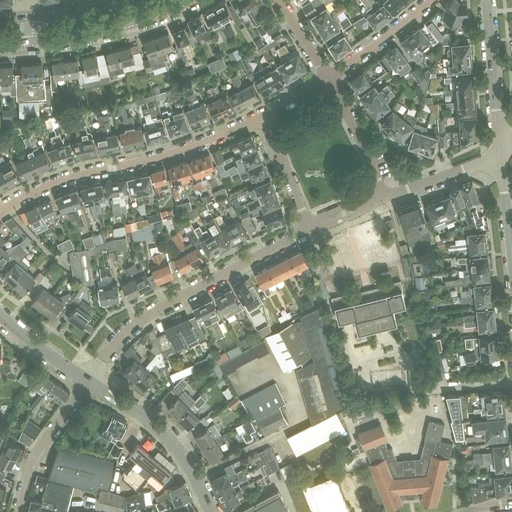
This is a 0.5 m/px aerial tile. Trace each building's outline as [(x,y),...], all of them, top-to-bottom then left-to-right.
[(232,13),(225,0),(214,6),(222,20),(232,15),(233,15),(232,13)] [(260,21),(258,17),(246,0),(232,0),(240,13),(245,9),(247,12),(254,24),(260,21)] [(246,0),(258,17),(262,14),(257,5),(256,3),(260,0),(246,0)] [(305,4),(310,1),(309,0),(295,0),(293,2),(298,9),(302,6),(305,4)] [(308,16),(320,8),(331,0),(311,0),(311,1),(314,5),(305,11),(308,16)] [(380,24),(384,21),(367,0),(361,0),(367,8),(366,9),(365,13),(367,15),(367,16),(376,27),(377,27),(378,27),(380,25),(380,24)] [(367,0),(384,21),(388,18),(389,18),(391,17),(392,15),(383,3),(381,0),(377,0),(375,1),(374,0),(367,0)] [(383,0),(390,8),(394,13),(395,12),(396,13),(400,10),(399,8),(403,6),(398,0),(383,0)] [(447,26),(449,27),(459,0),(449,0),(443,6),(442,6),(443,6),(445,9),(443,14),(445,15),(443,18),(445,19),(443,23),(447,25),(447,26)] [(459,0),(449,27),(451,28),(451,26),(456,28),(457,24),(459,25),(460,20),(462,21),(465,16),(468,16),(466,0),(459,0)] [(302,6),(305,11),(314,5),(311,1),(310,1),(305,4),(302,6)] [(338,7),(330,12),(326,7),(311,17),(312,18),(311,18),(314,23),(315,22),(318,27),(333,17),(337,14),(341,12),(347,8),(343,3),(338,7)] [(231,36),(226,27),(222,20),(214,6),(204,12),(212,26),(218,23),(221,29),(219,30),(224,40),(231,36)] [(233,15),(232,15),(236,24),(242,21),(237,11),(236,10),(232,13),(233,15)] [(212,37),(209,31),(207,33),(206,31),(207,31),(200,14),(195,16),(194,15),(187,18),(190,24),(194,33),(195,35),(197,40),(204,37),(205,40),(212,37)] [(341,19),(337,14),(333,17),(318,27),(319,28),(317,29),(320,34),(321,33),(324,37),(341,26),(343,28),(344,27),(346,27),(351,23),(347,16),(341,19)] [(278,21),(268,27),(270,31),(271,33),(279,29),(281,28),(278,21)] [(353,22),(351,23),(346,27),(344,27),(348,32),(356,27),(353,22)] [(194,33),(190,24),(184,26),(173,31),(178,44),(176,45),(179,52),(182,51),(184,50),(182,46),(191,42),(191,43),(197,40),(195,35),(194,33)] [(261,24),(256,28),(261,35),(266,32),(261,24)] [(430,42),(432,45),(438,41),(432,33),(426,24),(421,28),(420,26),(415,30),(414,30),(411,32),(411,33),(410,34),(422,48),(430,42)] [(226,27),(231,36),(235,34),(230,25),(226,27)] [(275,39),(282,35),(279,29),(271,33),(274,39),(275,39)] [(336,57),(351,46),(348,41),(347,39),(348,38),(342,29),(335,33),(338,37),(335,39),(336,40),(332,43),(329,45),(332,50),(331,51),(334,56),(336,56),(336,57)] [(432,33),(438,41),(439,42),(439,40),(442,40),(443,36),(437,29),(432,33)] [(267,32),(263,35),(264,37),(268,43),(271,41),(274,39),(271,33),(270,31),(267,32)] [(156,37),(165,60),(169,59),(167,52),(164,52),(163,50),(174,46),(168,32),(156,37)] [(416,53),(422,48),(410,34),(409,35),(408,34),(405,36),(405,38),(400,41),(404,46),(412,56),(417,62),(421,59),(416,53)] [(149,58),(143,60),(144,65),(145,66),(146,70),(166,63),(165,60),(156,37),(144,41),(149,55),(148,56),(149,58)] [(448,49),(448,57),(472,55),(471,49),(470,49),(469,43),(468,43),(468,38),(454,39),(455,44),(449,44),(449,49),(448,49)] [(141,55),(134,57),(131,45),(118,49),(122,64),(124,70),(135,67),(136,69),(145,66),(144,65),(143,60),(141,55)] [(307,68),(296,50),(291,53),(290,53),(288,54),(287,52),(289,51),(285,45),(281,48),(297,74),(301,72),(303,72),(305,71),(306,69),(307,68)] [(399,50),(398,48),(396,45),(394,47),(393,47),(394,48),(392,49),(392,48),(390,49),(389,49),(386,51),(386,52),(385,53),(385,54),(388,58),(394,66),(396,68),(401,75),(411,67),(405,60),(407,59),(399,50)] [(263,46),(253,51),(256,56),(266,51),(263,46)] [(237,48),(228,53),(232,61),(241,57),(237,48)] [(282,61),(277,65),(277,66),(283,75),(286,80),(287,80),(289,80),(291,79),(292,77),(297,74),(281,48),(276,50),(280,56),(282,55),(283,57),(280,59),(282,61)] [(125,72),(124,70),(122,64),(118,49),(106,52),(109,63),(106,64),(109,77),(109,78),(114,77),(113,75),(118,73),(125,72)] [(85,82),(109,77),(106,64),(104,64),(99,65),(97,54),(82,58),(85,73),(83,73),(85,82)] [(394,66),(388,58),(385,54),(378,60),(387,71),(394,66)] [(472,61),(472,55),(448,57),(449,66),(446,67),(447,75),(461,74),(461,70),(471,69),(471,62),(472,61)] [(80,87),(85,87),(85,82),(83,73),(82,69),(79,70),(77,59),(64,61),(67,76),(78,74),(80,87)] [(275,67),(277,66),(277,65),(273,59),(269,62),(271,65),(270,66),(269,64),(261,68),(264,73),(274,89),(279,86),(279,85),(284,82),(281,76),(275,67)] [(55,78),(67,76),(64,61),(52,62),(54,74),(50,74),(52,84),(52,90),(56,90),(55,78)] [(15,74),(16,76),(16,86),(16,95),(17,98),(46,96),(46,105),(54,105),(52,90),(52,84),(44,85),(43,63),(22,64),(23,73),(15,74)] [(16,95),(16,86),(16,76),(14,76),(13,65),(0,65),(1,81),(1,88),(1,91),(11,90),(11,95),(16,95)] [(254,79),(259,89),(262,94),(268,91),(268,92),(274,89),(264,73),(257,77),(250,65),(246,67),(249,73),(253,80),(254,79)] [(426,92),(426,90),(428,81),(423,73),(417,66),(410,71),(426,92)] [(372,81),(368,75),(365,70),(350,80),(351,81),(350,83),(352,86),(354,86),(354,87),(357,91),(362,88),(372,81)] [(473,81),(472,75),(445,77),(444,77),(444,82),(455,81),(456,89),(473,87),(473,86),(474,84),(474,81),(473,81)] [(258,96),(256,91),(252,83),(241,89),(247,102),(258,96)] [(212,86),(224,113),(228,112),(229,112),(232,111),(232,110),(234,109),(225,88),(219,91),(216,84),(212,86)] [(364,101),(368,106),(390,89),(387,84),(378,90),(374,85),(360,95),(361,97),(361,98),(363,101),(364,101)] [(236,108),(247,102),(241,89),(239,85),(236,86),(234,87),(236,91),(230,94),(233,102),(236,108)] [(220,115),(224,113),(212,86),(206,89),(209,95),(205,96),(212,113),(214,118),(216,117),(217,118),(220,116),(220,115)] [(474,93),(473,87),(456,89),(445,90),(445,95),(457,94),(457,101),(475,100),(474,98),(475,97),(475,92),(474,93)] [(394,94),(390,89),(368,106),(371,110),(371,112),(373,115),(374,115),(375,116),(390,105),(386,100),(394,94)] [(156,96),(159,105),(163,103),(163,101),(168,99),(166,92),(156,96)] [(195,106),(202,124),(208,121),(209,120),(211,119),(208,114),(204,103),(199,105),(197,99),(196,99),(194,92),(190,93),(195,106)] [(186,110),(190,121),(193,126),(195,126),(196,126),(202,124),(195,106),(190,93),(186,95),(189,102),(188,102),(190,108),(186,110)] [(413,100),(422,105),(423,101),(417,95),(414,98),(413,100)] [(124,103),(126,108),(136,106),(135,100),(124,102),(124,103)] [(446,108),(458,107),(458,114),(476,112),(475,111),(476,109),(476,105),(475,105),(475,100),(457,101),(446,102),(446,108)] [(386,128),(391,132),(402,118),(395,112),(397,109),(397,110),(401,104),(397,101),(392,109),(393,110),(392,111),(382,123),(387,127),(386,128)] [(423,101),(422,105),(421,109),(430,112),(431,110),(430,108),(426,104),(426,103),(424,102),(423,101)] [(178,111),(173,112),(180,132),(185,130),(185,129),(189,128),(187,122),(180,102),(175,104),(178,111)] [(126,130),(120,131),(123,147),(125,146),(125,148),(130,147),(130,145),(134,144),(128,118),(124,103),(117,105),(120,115),(122,114),(126,130)] [(167,135),(166,132),(163,124),(161,117),(157,118),(153,105),(148,106),(157,138),(161,137),(162,138),(165,137),(166,136),(167,135)] [(144,129),(146,135),(148,141),(149,141),(150,142),(153,141),(154,139),(157,138),(148,106),(143,108),(147,121),(143,122),(144,129)] [(16,110),(3,111),(3,120),(17,120),(16,110)] [(180,132),(173,112),(172,110),(168,112),(167,110),(162,112),(168,129),(170,134),(174,133),(174,134),(180,132)] [(405,112),(402,118),(391,132),(396,137),(397,136),(401,139),(410,128),(412,129),(413,127),(416,120),(417,117),(405,112)] [(77,113),(69,115),(65,116),(64,116),(65,121),(78,118),(77,113)] [(96,129),(97,137),(99,145),(100,151),(101,151),(102,152),(106,151),(106,150),(110,149),(105,123),(103,115),(98,116),(100,129),(96,129)] [(105,123),(110,149),(113,149),(113,150),(118,149),(118,148),(119,147),(117,134),(112,134),(110,122),(108,115),(103,115),(105,123)] [(460,122),(460,129),(460,130),(478,129),(477,116),(456,118),(457,123),(460,122)] [(44,118),(47,128),(53,126),(50,117),(44,118)] [(128,118),(134,144),(138,143),(138,145),(143,144),(143,142),(144,142),(141,127),(135,128),(132,117),(128,118)] [(437,118),(438,127),(439,131),(446,131),(445,121),(444,117),(437,118)] [(21,119),(10,120),(13,129),(23,125),(21,119)] [(420,149),(420,150),(425,133),(417,131),(420,122),(416,120),(413,127),(412,129),(414,130),(409,146),(415,148),(415,149),(418,150),(420,149)] [(96,152),(95,146),(93,137),(92,135),(89,133),(88,133),(86,125),(80,127),(86,154),(90,153),(90,154),(95,153),(95,152),(96,152)] [(56,135),(64,161),(70,159),(70,158),(74,157),(72,151),(69,143),(64,145),(60,134),(58,126),(53,127),(56,135)] [(83,155),(86,154),(80,127),(75,128),(78,140),(73,142),(77,156),(78,156),(78,157),(83,156),(83,155)] [(434,136),(425,133),(420,150),(421,150),(422,151),(424,152),(426,151),(432,153),(437,138),(439,138),(439,131),(438,127),(434,127),(434,133),(435,134),(434,136)] [(479,134),(478,129),(460,130),(460,129),(446,131),(439,131),(439,138),(440,146),(447,145),(446,138),(453,138),(453,145),(455,145),(456,146),(459,145),(460,144),(462,144),(477,138),(479,134)] [(49,149),(52,157),(54,163),(58,162),(58,163),(64,161),(56,135),(52,137),(55,147),(49,149)] [(253,140),(251,135),(230,144),(233,150),(237,147),(240,152),(242,151),(250,148),(256,146),(255,145),(256,144),(254,139),(253,140)] [(38,169),(41,168),(31,144),(28,137),(24,139),(27,146),(26,146),(30,156),(25,158),(32,172),(32,174),(33,174),(39,171),(38,169)] [(31,144),(41,168),(44,167),(44,169),(45,168),(51,165),(48,159),(44,149),(42,144),(37,147),(34,138),(30,140),(32,144),(31,144)] [(22,176),(23,178),(29,175),(30,175),(29,173),(32,172),(25,158),(21,148),(21,149),(17,140),(13,142),(21,160),(15,162),(20,171),(22,177),(22,176)] [(224,160),(219,148),(211,152),(216,164),(224,160)] [(230,169),(232,173),(248,166),(248,165),(262,159),(260,155),(261,154),(259,149),(258,149),(257,148),(237,157),(240,164),(230,168),(230,169)] [(211,158),(209,153),(199,156),(205,172),(209,171),(211,175),(216,173),(211,158)] [(0,157),(0,162),(4,168),(11,182),(13,181),(14,183),(14,182),(20,179),(20,178),(11,162),(13,161),(11,158),(5,161),(3,156),(0,157)] [(201,174),(205,172),(199,156),(190,160),(192,166),(197,180),(202,178),(201,174)] [(194,181),(187,161),(177,164),(182,180),(187,178),(188,183),(194,181)] [(249,167),(248,166),(232,173),(234,180),(251,173),(255,183),(264,179),(262,174),(267,171),(266,170),(268,170),(266,165),(264,165),(263,161),(249,167)] [(182,180),(177,164),(168,167),(169,173),(174,187),(180,185),(178,181),(182,180)] [(11,183),(11,182),(4,168),(0,170),(0,182),(3,187),(4,186),(5,188),(5,187),(11,184),(12,184),(11,183)] [(165,174),(164,168),(156,170),(153,171),(151,171),(151,173),(152,174),(152,176),(155,184),(153,184),(157,198),(158,198),(163,196),(164,196),(162,189),(169,187),(167,180),(165,174)] [(151,179),(149,173),(147,174),(147,173),(142,174),(143,175),(139,176),(144,202),(150,201),(147,190),(152,189),(151,179)] [(144,202),(139,176),(135,177),(134,175),(129,176),(130,178),(128,178),(131,193),(137,192),(139,203),(144,202)] [(126,184),(125,178),(123,179),(122,178),(119,178),(118,179),(115,180),(120,205),(126,204),(124,198),(129,197),(127,190),(126,184)] [(254,199),(260,197),(276,190),(273,184),(272,184),(270,179),(243,191),(244,194),(245,195),(251,192),(254,199)] [(106,182),(105,182),(106,188),(107,193),(112,192),(115,206),(120,205),(115,180),(113,181),(112,181),(110,180),(107,180),(106,182)] [(477,230),(484,229),(483,221),(485,221),(482,216),(479,217),(473,202),(479,200),(478,198),(480,197),(478,194),(476,193),(472,181),(460,186),(468,206),(474,221),(477,230)] [(103,189),(101,183),(100,183),(100,182),(95,183),(95,184),(91,185),(99,216),(101,226),(105,225),(101,213),(104,212),(101,199),(105,198),(103,189)] [(83,187),(81,188),(85,203),(90,202),(94,217),(99,216),(91,185),(87,186),(87,185),(82,186),(83,187)] [(477,230),(474,221),(468,206),(460,186),(459,186),(449,190),(456,207),(460,205),(467,224),(463,226),(465,231),(477,230)] [(82,204),(78,195),(76,189),(75,189),(74,188),(70,190),(70,191),(66,192),(76,220),(77,223),(79,229),(80,231),(82,231),(81,226),(85,225),(81,215),(80,215),(77,206),(82,204)] [(234,192),(229,195),(231,199),(244,194),(243,191),(242,188),(234,192)] [(279,197),(276,190),(260,197),(262,203),(257,205),(257,206),(251,209),(253,214),(280,202),(278,197),(279,197)] [(76,220),(66,192),(62,194),(62,193),(57,194),(58,196),(56,196),(58,202),(62,211),(67,209),(72,221),(76,220)] [(209,194),(201,197),(204,203),(212,200),(209,194)] [(437,200),(445,221),(446,223),(458,219),(449,196),(444,198),(443,197),(438,198),(439,200),(437,200)] [(50,199),(43,202),(26,211),(28,216),(33,226),(57,215),(50,199)] [(445,221),(437,200),(436,201),(436,199),(430,201),(431,203),(426,204),(433,225),(445,221)] [(424,210),(420,200),(410,204),(423,242),(431,240),(426,226),(427,225),(423,211),(424,210)] [(205,204),(195,209),(197,213),(208,208),(205,204)] [(261,227),(274,221),(286,216),(284,212),(285,211),(282,205),(281,205),(281,204),(262,212),(265,218),(258,220),(261,227)] [(423,242),(410,204),(397,209),(408,246),(409,250),(408,251),(406,244),(399,245),(402,257),(409,255),(409,256),(416,254),(415,250),(415,249),(424,246),(423,242)] [(244,234),(247,233),(232,205),(228,207),(235,221),(230,223),(239,239),(244,236),(244,234)] [(167,210),(160,211),(162,219),(169,217),(167,211),(167,210)] [(188,210),(183,213),(187,220),(192,218),(188,210)] [(244,220),(249,217),(251,217),(248,211),(240,215),(243,221),(244,220)] [(148,216),(149,224),(151,223),(162,221),(160,213),(148,216)] [(233,242),(239,239),(230,223),(226,225),(220,214),(215,216),(229,243),(232,241),(233,242)] [(15,222),(11,218),(11,217),(6,221),(20,236),(24,232),(15,222)] [(255,228),(249,217),(244,220),(249,231),(255,228)] [(214,232),(209,235),(218,250),(225,247),(224,246),(226,244),(212,218),(208,221),(214,232)] [(147,219),(135,222),(137,229),(143,228),(144,226),(148,224),(147,219)] [(135,222),(134,222),(124,224),(126,231),(127,234),(131,232),(131,230),(137,229),(135,222)] [(162,222),(153,223),(154,230),(163,229),(162,222)] [(213,253),(218,250),(209,235),(206,229),(202,231),(199,226),(195,228),(209,254),(212,252),(213,253)] [(465,232),(465,231),(463,226),(449,230),(451,236),(465,232)] [(119,231),(113,233),(115,238),(125,234),(124,227),(119,228),(119,231)] [(195,245),(200,242),(193,229),(187,233),(192,242),(193,242),(195,245)] [(172,235),(176,243),(179,241),(178,240),(180,238),(177,232),(172,235)] [(455,240),(456,244),(486,241),(485,238),(486,237),(486,234),(485,233),(485,232),(467,234),(468,238),(455,240)] [(101,233),(93,235),(96,245),(105,242),(103,234),(101,234),(101,233)] [(92,236),(83,238),(86,248),(95,245),(92,236)] [(116,251),(128,249),(126,237),(114,239),(116,251)] [(69,238),(56,244),(61,253),(73,247),(69,238)] [(180,238),(178,240),(179,241),(176,243),(180,249),(182,247),(185,246),(180,238)] [(109,252),(116,251),(114,239),(101,244),(102,249),(108,248),(109,252)] [(486,245),(486,241),(456,244),(448,245),(448,250),(456,249),(469,248),(470,253),(487,251),(487,250),(488,249),(487,246),(486,245)] [(15,257),(24,248),(19,243),(5,250),(1,246),(0,246),(0,263),(6,259),(9,262),(15,257)] [(101,244),(88,248),(90,255),(102,253),(102,249),(101,244)] [(154,247),(156,253),(166,279),(174,276),(167,259),(163,261),(158,246),(154,247)] [(196,246),(185,252),(192,264),(203,258),(196,246)] [(157,282),(166,279),(156,253),(154,247),(150,247),(152,255),(155,264),(151,266),(157,282)] [(181,270),(192,264),(185,252),(182,247),(180,249),(177,250),(180,255),(174,259),(181,270)] [(28,253),(24,248),(15,257),(9,262),(13,266),(4,277),(13,285),(26,270),(23,267),(20,264),(23,262),(21,260),(23,258),(28,253)] [(76,250),(69,251),(72,274),(85,283),(94,282),(90,255),(88,248),(76,250)] [(313,271),(311,272),(300,250),(289,256),(296,270),(303,267),(305,272),(311,283),(317,279),(313,271)] [(458,264),(466,263),(467,270),(472,269),(490,267),(489,259),(488,260),(487,255),(458,258),(458,264)] [(296,270),(289,256),(277,262),(284,276),(296,270)] [(408,257),(402,258),(406,277),(412,276),(408,257)] [(284,276),(277,262),(267,267),(274,281),(284,276)] [(424,262),(412,263),(414,275),(429,273),(428,267),(424,266),(424,262)] [(129,265),(132,272),(137,270),(134,263),(129,265)] [(132,272),(129,265),(124,268),(127,274),(132,272)] [(105,268),(105,270),(110,302),(119,300),(117,283),(112,283),(111,278),(112,278),(110,267),(105,268)] [(256,273),(267,295),(272,293),(267,284),(274,281),(267,267),(256,273)] [(491,274),(490,267),(472,269),(467,270),(463,270),(464,276),(467,276),(467,282),(490,279),(489,274),(491,274)] [(98,285),(100,303),(110,302),(105,270),(105,268),(102,268),(100,268),(101,279),(103,279),(104,285),(98,285)] [(32,283),(36,287),(45,275),(40,271),(35,278),(26,270),(13,285),(22,293),(32,283)] [(145,272),(134,278),(140,291),(151,285),(145,272)] [(50,278),(45,275),(36,287),(40,290),(32,301),(42,309),(53,294),(47,289),(51,282),(48,280),(50,278)] [(424,275),(414,277),(416,288),(425,287),(424,275)] [(128,296),(140,291),(134,278),(122,284),(128,296)] [(239,283),(239,282),(233,285),(247,310),(248,309),(249,311),(259,306),(257,304),(262,301),(257,293),(254,287),(249,289),(244,280),(239,283)] [(351,293),(332,298),(334,307),(335,307),(339,322),(354,318),(358,333),(396,323),(392,308),(405,305),(401,290),(402,290),(400,281),(383,285),(384,286),(351,295),(351,293)] [(460,291),(461,297),(491,293),(491,289),(492,289),(491,284),(490,285),(490,284),(474,285),(474,291),(473,291),(473,290),(460,291)] [(224,292),(222,293),(234,313),(242,309),(230,288),(229,289),(226,289),(224,290),(224,292)] [(426,290),(419,291),(420,301),(427,301),(426,290)] [(64,309),(73,297),(69,293),(58,298),(53,294),(42,309),(52,316),(58,309),(62,311),(64,309)] [(234,313),(222,293),(221,293),(219,293),(217,294),(216,296),(215,297),(227,318),(234,313)] [(492,298),(491,293),(461,297),(461,302),(474,301),(474,300),(475,300),(476,305),(492,303),(492,302),(493,302),(493,297),(492,298)] [(79,301),(73,297),(64,309),(70,313),(68,316),(82,326),(83,325),(86,321),(90,315),(88,313),(92,307),(80,299),(79,301)] [(205,302),(203,303),(219,338),(225,335),(216,317),(219,315),(211,299),(210,299),(210,298),(205,301),(205,302)] [(431,300),(421,302),(422,313),(433,311),(431,300)] [(219,338),(203,303),(200,305),(199,304),(194,306),(195,307),(194,308),(199,318),(202,317),(214,340),(219,338)] [(339,409),(349,404),(321,305),(301,315),(313,359),(300,366),(316,421),(335,412),(337,411),(339,409)] [(463,320),(463,321),(494,318),(493,314),(494,314),(494,309),(493,309),(493,308),(476,309),(477,316),(475,316),(475,314),(463,315),(463,320)] [(279,317),(281,322),(292,316),(290,311),(279,317)] [(177,322),(176,323),(185,343),(186,345),(198,339),(200,342),(206,339),(201,328),(195,331),(188,317),(177,322)] [(494,322),(494,318),(463,321),(464,327),(476,326),(476,324),(478,324),(478,330),(495,328),(495,327),(496,327),(495,322),(494,322)] [(95,328),(86,321),(83,325),(84,326),(83,327),(91,333),(95,328)] [(283,371),(299,362),(310,357),(292,322),(265,336),(283,371)] [(166,332),(156,337),(157,338),(161,351),(163,356),(164,355),(164,356),(175,351),(174,348),(185,343),(176,323),(165,328),(166,332)] [(440,324),(426,326),(427,333),(441,331),(440,324)] [(267,325),(257,331),(260,337),(271,331),(267,325)] [(156,353),(161,351),(157,338),(156,337),(154,327),(152,328),(153,329),(148,332),(148,334),(151,340),(153,345),(149,349),(155,354),(156,353)] [(256,333),(249,337),(252,342),(259,339),(256,333)] [(473,348),(497,345),(497,343),(498,343),(497,337),(496,337),(496,335),(472,337),(473,348)] [(143,336),(139,341),(144,344),(147,340),(143,336)] [(248,337),(240,341),(244,347),(251,343),(248,337)] [(430,341),(433,352),(443,350),(440,338),(436,339),(430,341)] [(263,340),(259,342),(264,353),(269,350),(263,340)] [(264,353),(259,342),(253,345),(257,355),(258,356),(264,353)] [(139,363),(142,359),(135,352),(136,350),(130,345),(127,350),(133,355),(131,356),(134,359),(124,371),(135,380),(145,367),(139,363)] [(253,345),(248,348),(253,357),(257,355),(253,345)] [(497,345),(473,348),(474,352),(465,353),(466,360),(466,365),(476,364),(476,359),(482,358),(482,357),(498,355),(498,353),(499,352),(499,346),(497,346),(497,345)] [(249,359),(253,357),(248,348),(244,350),(249,359)] [(244,350),(239,353),(244,362),(249,359),(244,350)] [(443,350),(433,352),(438,373),(445,371),(442,358),(444,357),(443,350)] [(163,356),(161,351),(156,353),(155,354),(151,360),(154,363),(158,361),(159,364),(160,367),(166,364),(165,361),(163,356)] [(206,357),(194,362),(197,370),(217,362),(212,351),(209,353),(206,357)] [(239,353),(235,355),(240,364),(244,362),(239,353)] [(230,357),(235,367),(240,364),(235,355),(230,357)] [(230,357),(225,360),(230,371),(235,368),(235,367),(230,357)] [(151,360),(145,367),(135,380),(144,388),(145,387),(148,390),(153,384),(150,382),(155,376),(149,371),(155,363),(160,367),(159,364),(158,361),(154,363),(151,360)] [(224,374),(230,371),(225,360),(218,364),(222,370),(224,374)] [(455,366),(455,368),(450,368),(450,374),(464,372),(463,365),(455,366)] [(25,370),(18,381),(26,386),(33,376),(25,370)] [(175,372),(169,374),(171,381),(178,378),(175,372)] [(55,380),(45,373),(34,386),(33,387),(41,393),(44,395),(55,380)] [(167,407),(178,418),(195,400),(183,388),(188,383),(182,377),(171,390),(178,396),(167,407)] [(70,392),(55,380),(44,395),(41,393),(37,398),(40,400),(39,402),(41,404),(40,404),(44,406),(52,396),(62,403),(70,392)] [(271,384),(276,394),(280,391),(275,382),(271,384)] [(271,396),(276,394),(271,384),(266,387),(271,396)] [(267,398),(271,396),(266,387),(262,389),(267,398)] [(267,398),(262,389),(257,391),(262,401),(267,398)] [(276,394),(271,396),(267,398),(262,401),(258,403),(253,405),(249,396),(242,400),(252,420),(255,418),(263,434),(287,421),(279,406),(286,402),(280,391),(276,394)] [(258,403),(262,401),(257,391),(253,394),(258,403)] [(477,394),(460,395),(461,408),(467,407),(476,407),(504,403),(504,402),(506,402),(505,396),(503,396),(503,395),(500,392),(492,393),(488,393),(488,394),(477,395),(477,394)] [(258,403),(253,394),(249,396),(253,405),(258,403)] [(201,395),(195,400),(178,418),(188,428),(199,417),(195,413),(194,412),(206,400),(201,395)] [(232,408),(242,400),(237,395),(228,403),(232,408)] [(462,418),(461,408),(460,395),(446,395),(453,421),(451,421),(456,437),(464,436),(464,435),(462,418)] [(36,409),(40,404),(41,404),(39,402),(40,400),(37,398),(31,406),(36,409)] [(349,404),(339,409),(343,417),(355,410),(352,403),(349,404)] [(504,405),(504,403),(476,407),(476,408),(474,408),(474,411),(487,409),(488,414),(505,413),(505,411),(506,410),(506,407),(504,405)] [(344,429),(335,412),(316,421),(287,436),(296,454),(344,429)] [(106,422),(104,428),(102,431),(112,436),(111,439),(116,441),(118,436),(123,438),(127,428),(125,427),(127,422),(123,420),(117,417),(113,415),(109,424),(106,422)] [(211,416),(206,419),(203,422),(205,426),(209,423),(214,419),(211,416)] [(505,417),(473,420),(474,432),(475,431),(476,441),(508,437),(507,435),(509,435),(508,429),(507,430),(505,417)] [(257,429),(250,419),(242,425),(246,431),(243,434),(248,442),(255,438),(251,433),(257,429)] [(448,459),(449,459),(452,443),(440,440),(444,424),(429,420),(420,458),(414,459),(414,458),(403,459),(397,460),(392,448),(388,449),(384,440),(387,439),(381,424),(359,432),(361,436),(356,438),(361,452),(366,450),(372,464),(370,464),(387,508),(402,502),(401,499),(422,497),(421,501),(437,505),(448,459)] [(26,423),(19,439),(30,446),(40,432),(26,423)] [(194,436),(202,448),(215,440),(220,436),(222,435),(214,423),(194,436)] [(0,448),(16,457),(21,447),(16,444),(19,439),(0,426),(0,435),(2,436),(0,440),(0,448)] [(220,436),(215,440),(202,448),(210,460),(223,452),(219,445),(223,443),(222,441),(229,437),(226,433),(222,435),(220,436)] [(117,461),(119,457),(124,447),(114,442),(106,458),(117,461)] [(148,479),(159,488),(172,472),(138,443),(130,453),(133,457),(128,462),(132,465),(122,477),(138,491),(148,479)] [(475,460),(510,456),(509,451),(511,451),(510,445),(509,445),(508,444),(492,446),(493,452),(474,454),(475,460)] [(59,446),(49,479),(61,482),(75,486),(99,492),(100,487),(110,489),(117,461),(106,458),(59,446)] [(264,450),(269,460),(275,457),(270,447),(264,450)] [(10,468),(16,457),(0,448),(0,467),(6,471),(8,467),(10,468)] [(256,463),(258,467),(259,467),(263,466),(263,465),(267,463),(268,463),(268,462),(270,461),(269,460),(264,450),(258,453),(261,460),(256,463)] [(250,455),(246,457),(248,461),(252,459),(254,463),(261,460),(257,452),(250,455)] [(510,461),(510,456),(475,460),(475,465),(494,463),(495,470),(505,469),(511,468),(511,467),(511,466),(511,464),(511,461),(510,461)] [(267,463),(272,472),(280,468),(275,457),(269,460),(270,461),(268,462),(268,463),(267,463)] [(291,462),(280,468),(285,479),(296,473),(291,462)] [(267,475),(272,472),(267,463),(263,465),(263,466),(264,467),(267,475)] [(267,475),(264,467),(263,466),(259,467),(263,477),(267,475)] [(228,476),(224,468),(217,472),(219,475),(213,478),(212,482),(215,488),(244,475),(241,470),(228,476)] [(246,474),(244,475),(215,488),(220,497),(241,487),(239,483),(248,479),(246,474)] [(302,487),(311,511),(349,511),(334,474),(302,487)] [(478,487),(483,487),(511,484),(511,475),(511,474),(488,477),(489,482),(478,483),(478,487)] [(49,479),(37,476),(36,482),(47,485),(49,479)] [(53,511),(61,482),(49,479),(47,485),(43,501),(40,511),(53,511)] [(68,511),(75,486),(61,482),(53,511),(68,511)] [(158,503),(189,490),(187,486),(186,482),(164,490),(165,492),(156,496),(158,503)] [(247,484),(241,487),(220,497),(224,507),(239,499),(237,495),(249,489),(247,484)] [(511,484),(483,487),(478,487),(469,487),(474,503),(491,497),(496,496),(496,495),(511,492),(511,484)] [(99,502),(104,503),(107,491),(102,490),(99,502)] [(159,511),(189,499),(192,498),(189,490),(158,503),(156,504),(159,511)] [(288,511),(277,490),(235,511),(288,511)] [(113,493),(107,491),(104,503),(110,505),(113,493)] [(125,496),(127,509),(127,511),(146,511),(146,506),(146,505),(146,501),(144,492),(133,494),(133,495),(125,496)] [(113,493),(110,505),(116,506),(119,494),(113,493)] [(125,496),(119,494),(116,506),(127,509),(125,496)] [(40,511),(43,501),(32,498),(28,511),(40,511)]
